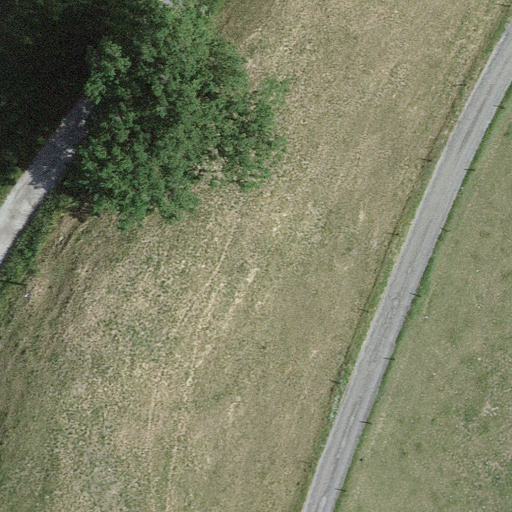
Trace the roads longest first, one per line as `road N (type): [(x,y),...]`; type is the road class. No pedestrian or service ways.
road 1 (unclassified): [(322,511),(412,267),(511,59)]
road 2 (track): [(0,245),(183,0)]
